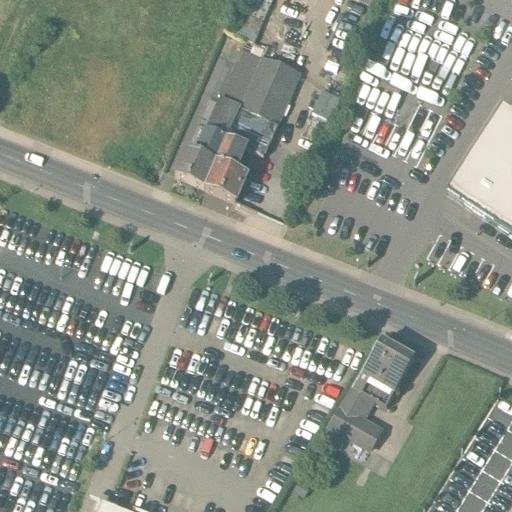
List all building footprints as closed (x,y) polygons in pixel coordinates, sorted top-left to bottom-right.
[(241,56),(221,102),(240,111),(260,64),(241,56)] [(240,111),(239,116),(275,131),(297,80),(260,64),(240,111)] [(338,103),(322,96),(313,117),(329,124),(338,103)] [(239,116),(240,111),(221,102),(207,135),(226,143),(239,116)] [(501,111),(445,197),(511,240),(511,110),(509,116),(501,111)] [(263,161),(275,131),(239,116),(226,143),(245,151),(245,153),(263,161)] [(175,180),(205,193),(226,143),(207,135),(199,154),(188,149),(175,180)] [(245,151),(226,143),(205,193),(235,206),(246,179),(236,174),(245,153),(245,151)] [(380,345),(351,392),(372,404),(385,412),(413,363),(380,345)] [(361,424),(372,404),(351,392),(320,442),(338,453),(345,440),(370,454),(381,436),(361,424)] [(309,490),(298,484),(292,494),(303,500),(309,490)]
